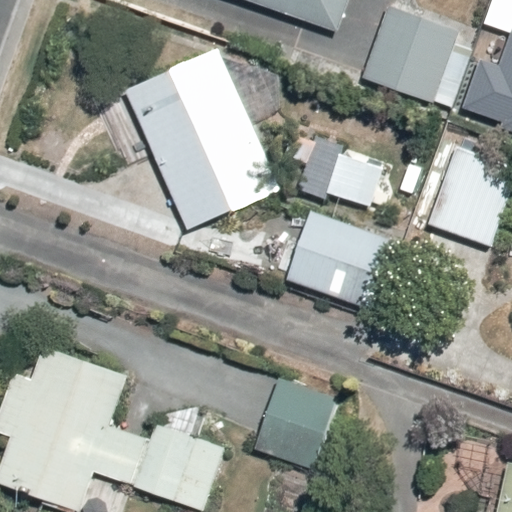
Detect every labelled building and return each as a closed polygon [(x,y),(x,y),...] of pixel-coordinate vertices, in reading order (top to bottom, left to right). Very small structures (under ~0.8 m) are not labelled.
[(237,0),(339,36),(351,0),(237,0)] [(467,24),(399,0),(373,74),(440,98),(467,24)] [(220,49),(121,91),(191,235),(282,193),(220,49)] [(321,128),(302,189),(334,198),(353,138),(321,128)] [(511,213),(511,155),(461,135),(427,220),(498,248),(511,213)] [(318,201),(317,204),(284,293),(359,321),(393,228),(318,201)] [(131,379),(44,348),(0,478),(0,486),(73,511),(82,511),(96,476),(200,511),(206,511),(227,450),(157,427),(151,442),(110,430),(131,379)] [(341,389),(287,370),(260,444),(315,463),(341,389)] [(498,511),(511,511),(511,462),(509,462),(498,511)]
